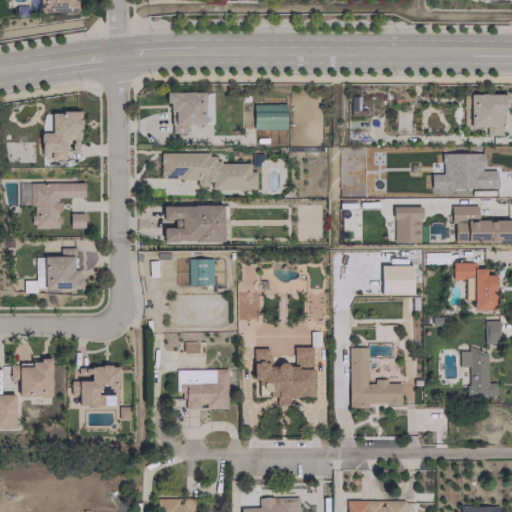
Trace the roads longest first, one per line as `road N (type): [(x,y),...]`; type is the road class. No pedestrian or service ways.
road 1 (residential): [(511,454),(181,450)]
road 2 (residential): [(114,0),(113,318)]
road 3 (secondary): [(196,51),(464,53)]
